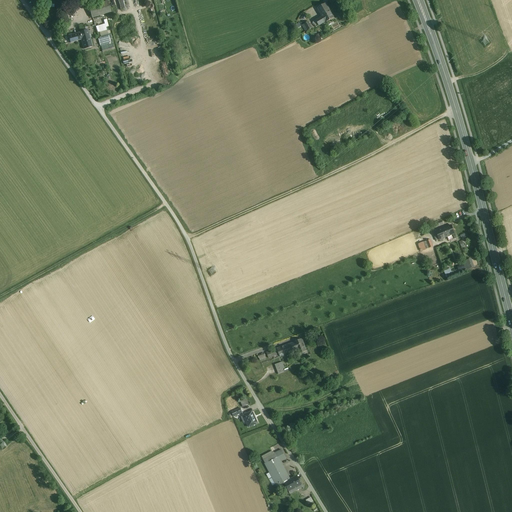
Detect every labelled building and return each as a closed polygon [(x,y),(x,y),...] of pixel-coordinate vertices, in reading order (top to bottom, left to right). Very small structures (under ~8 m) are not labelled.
[(108,1),(89,6),(92,18),(111,12),(108,1)] [(322,17),(316,20),(319,26),(325,22),(326,22),(333,18),(329,9),(327,11),(326,9),(320,12),(322,17)] [(105,24),(97,26),(99,33),(108,30),(107,27),(110,26),(108,19),(104,20),(105,24)] [(309,22),(302,25),(306,32),(312,28),(309,22)] [(83,31),(79,32),(79,33),(68,36),(70,43),(75,41),(75,40),(82,38),(84,48),(84,49),(93,47),(88,30),(83,31)] [(451,225),(436,232),(438,236),(439,240),(455,233),(451,225)] [(430,240),(423,243),(425,250),(433,247),(430,240)] [(471,259),(463,262),(466,270),(474,267),(471,259)] [(294,342),(277,349),(279,354),(280,357),(297,350),(298,352),(306,350),(302,339),(294,342)] [(277,349),(266,353),(268,358),(279,354),(277,349)] [(280,363),(275,365),(278,374),(284,372),(280,363)] [(246,399),(240,401),(243,407),(249,404),(246,399)] [(241,408),(232,412),(234,417),(242,413),(241,408)] [(252,411),(243,415),(249,427),(257,423),(252,411)] [(270,475),(283,467),(280,462),(273,465),(271,461),(283,455),(281,450),(263,460),(270,475)] [(283,455),(271,461),(273,465),(280,462),(286,459),(284,454),(283,455)] [(283,467),(270,475),(274,485),(282,481),(288,494),(294,491),(293,490),(290,492),(285,482),(289,480),(283,467)] [(289,480),(285,482),(290,492),(293,490),(302,486),(296,476),(289,480)]
